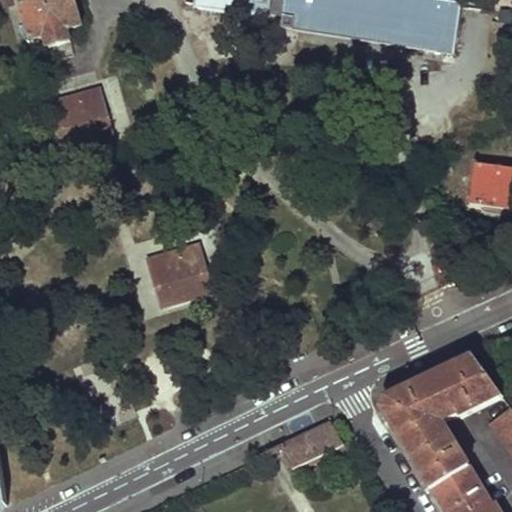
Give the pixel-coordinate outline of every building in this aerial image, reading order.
[(17,0),(29,41),(44,37),(48,47),(68,42),(66,30),(81,25),(74,0),(17,0)] [(199,0),(199,7),(200,7),(237,12),(237,8),(273,14),(275,0),(199,0)] [(485,21),(387,8),(381,42),(479,58),(485,21)] [(436,53),(425,50),(422,62),(434,65),(436,53)] [(101,98),(99,90),(83,94),(85,102),(101,98)] [(50,111),(61,151),(112,137),(101,98),(85,102),(83,94),(66,99),(67,107),(50,111)] [(67,107),(66,99),(48,103),(50,111),(67,107)] [(511,172),(472,167),(467,206),(511,212),(511,172)] [(185,259),(203,255),(200,246),(183,251),(185,259)] [(167,264),(151,268),(161,308),(213,293),(203,255),(185,259),(183,251),(165,256),(167,264)] [(167,264),(165,256),(149,261),(151,268),(167,264)] [(500,511),(496,504),(493,505),(443,421),(457,414),(460,417),(503,396),(474,358),(429,379),(386,399),(381,409),(384,413),(390,409),(400,426),(394,430),(442,511),(500,511)] [(511,409),(511,408),(490,423),(511,454),(511,409)] [(400,426),(390,409),(384,413),(394,430),(400,426)] [(306,438),(281,449),(293,472),(331,453),(336,459),(346,454),(331,426),(306,438)] [(0,447),(0,510),(9,507),(0,447)]
